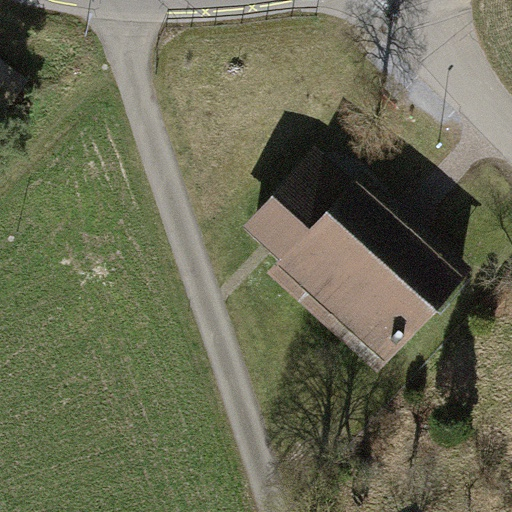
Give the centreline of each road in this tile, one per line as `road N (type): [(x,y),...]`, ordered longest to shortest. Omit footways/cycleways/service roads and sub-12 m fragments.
road 1 (track): [(122,0),(282,511)]
road 2 (track): [(511,125),(494,113),(433,0)]
